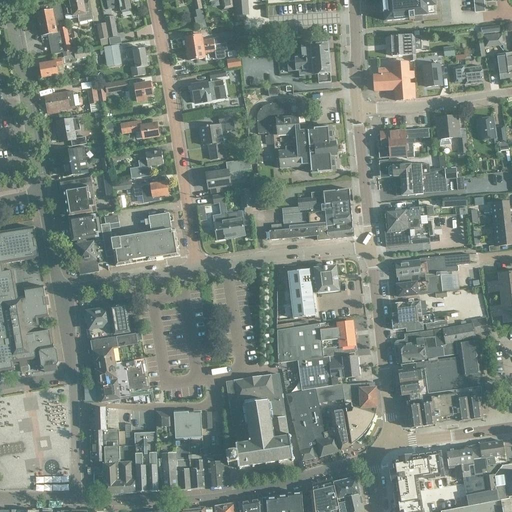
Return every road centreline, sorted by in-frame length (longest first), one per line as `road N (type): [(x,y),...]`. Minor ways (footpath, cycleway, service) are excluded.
road 1 (residential): [(197,269),(151,0)]
road 2 (residential): [(41,194),(7,0)]
road 3 (residential): [(386,441),(370,245)]
road 4 (residential): [(197,269),(370,245)]
road 5 (residential): [(357,111),(511,93)]
road 6 (residential): [(0,386),(62,375),(70,361),(58,290)]
road 7 (residential): [(58,290),(197,269)]
road 8 (residential): [(370,245),(357,111)]
road 9 (residential): [(386,441),(511,427)]
